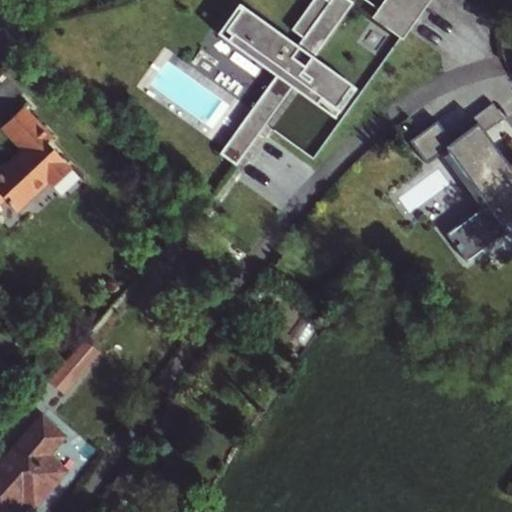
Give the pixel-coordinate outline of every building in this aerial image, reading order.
[(275,76),(219,154),(236,166),(295,82),(333,109),(350,85),(312,58),(337,24),(323,15),(332,3),(329,1),(327,0),(311,0),(303,12),(310,18),(307,22),(310,24),(301,37),(302,38),(297,46),(238,5),(235,8),(239,11),(225,32),(230,36),(279,70),(275,76)] [(323,15),(337,24),(352,2),(349,0),(329,0),(329,1),(332,3),(323,15)] [(383,0),(377,9),(405,28),(425,0),(383,0)] [(291,30),(301,37),(310,24),(307,22),(310,18),(303,12),(291,30)] [(230,36),(226,42),(275,76),(279,70),(230,36)] [(490,98),(446,132),(450,138),(476,119),(483,128),(493,120),(486,110),(494,104),(490,98)] [(0,126),(21,107),(14,100),(0,112),(0,126)] [(494,104),(486,110),(493,120),(502,114),(494,104)] [(34,169),(39,174),(43,178),(61,161),(37,136),(42,131),(21,107),(0,126),(0,130),(10,142),(9,144),(10,153),(0,162),(0,161),(0,198),(5,204),(21,190),(20,182),(34,169)] [(511,158),(508,162),(483,128),(476,119),(450,138),(446,132),(435,117),(407,137),(425,161),(445,146),(467,175),(472,172),(490,196),(445,230),(466,258),(506,228),(511,236),(511,158)] [(9,144),(0,152),(0,161),(0,162),(10,153),(9,144)] [(20,182),(21,190),(39,174),(34,169),(20,182)] [(235,215),(221,204),(208,221),(221,232),(235,215)] [(182,246),(171,237),(159,251),(171,261),(182,246)] [(94,356),(79,342),(60,363),(46,380),(62,394),(94,356)] [(47,374),(47,355),(34,355),(33,374),(47,374)] [(63,435),(42,417),(0,465),(0,511),(10,511),(23,497),(34,507),(65,470),(46,454),(63,435)]
